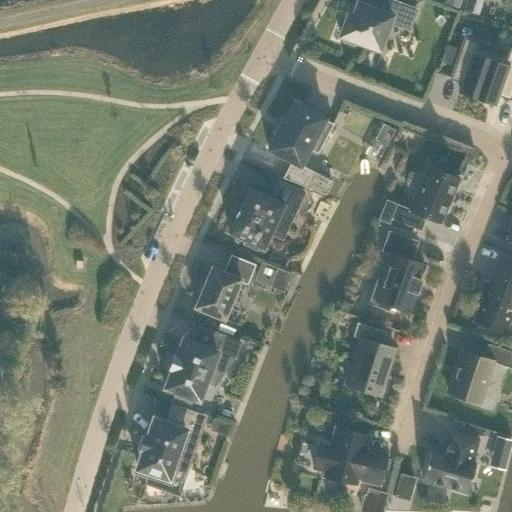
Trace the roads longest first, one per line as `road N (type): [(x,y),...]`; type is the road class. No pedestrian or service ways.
road 1 (unclassified): [(261,55),(150,286),(74,511)]
road 2 (residential): [(509,155),(399,451)]
road 3 (residential): [(261,55),(509,155)]
